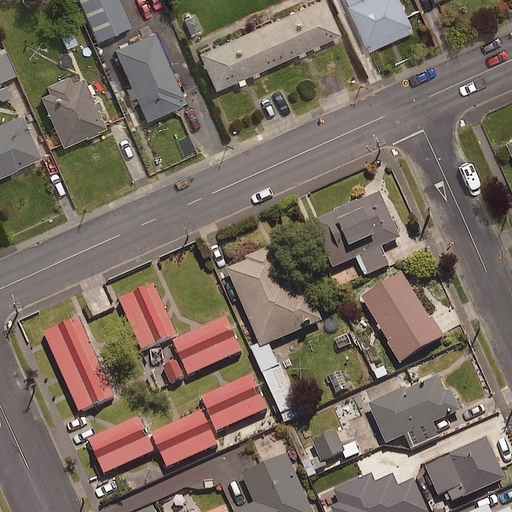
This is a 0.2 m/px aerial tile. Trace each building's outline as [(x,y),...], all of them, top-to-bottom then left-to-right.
[(76,0),(95,40),(128,24),(116,0),(76,0)] [(416,27),(403,0),(365,0),(351,6),(370,47),(416,27)] [(343,38),(326,1),(201,57),(218,94),(343,38)] [(185,100),(157,36),(117,53),(148,124),(184,109),(181,102),(185,100)] [(0,79),(13,74),(4,52),(0,53),(0,79)] [(108,131),(85,81),(73,86),(70,79),(48,89),(51,96),(42,100),(65,150),(108,131)] [(0,179),(43,161),(24,118),(0,127),(0,179)] [(511,133),(502,138),(511,159),(511,133)] [(397,237),(376,190),(308,220),(329,267),(397,237)] [(256,349),(321,321),(306,286),(299,289),(292,273),(282,277),(268,246),(242,257),(243,260),(222,269),(256,349)] [(437,338),(398,272),(358,296),(398,362),(437,338)] [(150,283),(115,299),(138,350),(173,334),(150,283)] [(239,352),(223,316),(169,341),(186,376),(239,352)] [(111,396),(75,317),(42,333),(78,412),(111,396)] [(278,366),(268,344),(253,352),(281,413),(300,404),(281,365),(278,366)] [(265,409),(249,375),(199,398),(215,432),(265,409)] [(442,392),(435,375),(403,390),(401,387),(365,403),(383,443),(456,410),(447,390),(442,392)] [(199,410),(148,433),(163,468),(215,445),(199,410)] [(135,416),(85,439),(101,474),(151,451),(135,416)] [(341,448),(336,433),(313,442),(320,462),(344,453),(346,459),(359,454),(356,443),(341,448)] [(482,437),(444,454),(463,496),(501,478),(482,437)] [(309,511),(283,453),(237,473),(250,502),(230,511),(309,511)] [(374,484),(370,475),(332,492),(337,503),(330,506),(332,511),(428,511),(414,481),(397,488),(392,476),(374,484)] [(121,496),(116,482),(96,490),(101,504),(121,496)]
